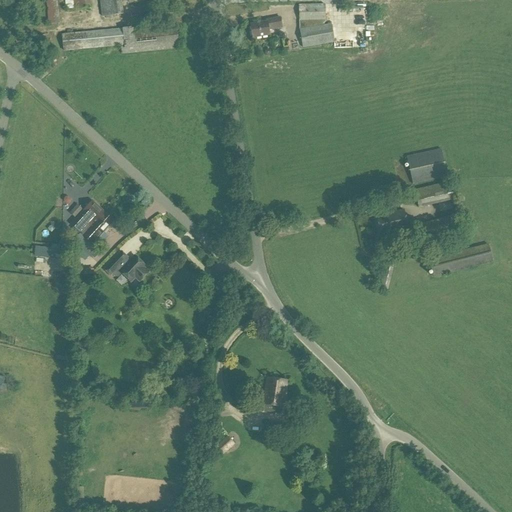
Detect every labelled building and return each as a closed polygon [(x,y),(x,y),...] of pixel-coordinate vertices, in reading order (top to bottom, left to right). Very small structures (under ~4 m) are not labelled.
[(56,0),(45,0),(48,24),(59,24),(56,0)] [(79,0),(81,8),(87,7),(86,0),(79,0)] [(99,0),(102,18),(123,16),(122,3),(121,0),(99,0)] [(326,4),(299,5),(299,21),(326,21),(326,19),(326,14),(326,12),(326,8),(326,4)] [(267,22),(250,25),(253,39),(269,36),(268,31),(283,29),(281,17),(266,19),(267,22)] [(326,21),(299,21),(300,30),(328,25),(328,22),(326,21)] [(339,23),(332,24),(333,34),(341,33),(339,23)] [(124,46),(121,46),(122,55),(179,50),(177,24),(122,29),(124,46)] [(332,24),(328,25),(300,30),(303,49),(335,43),(333,34),(332,24)] [(122,29),(61,35),(63,52),(121,46),(124,46),(122,29)] [(442,153),(407,161),(413,185),(448,178),(442,153)] [(454,200),(449,183),(449,182),(448,183),(441,184),(445,202),(453,200),(454,200)] [(396,183),(377,188),(380,199),(399,194),(396,183)] [(425,207),(421,189),(415,191),(419,208),(425,207)] [(92,202),(72,225),(82,233),(83,235),(94,244),(99,238),(100,239),(115,221),(104,212),(92,202)] [(77,205),(69,213),(75,218),(83,209),(77,205)] [(403,210),(376,217),(381,237),(408,230),(403,210)] [(456,215),(443,218),(444,219),(449,236),(460,233),(461,233),(456,215)] [(444,219),(420,224),(424,242),(449,237),(449,236),(444,219)] [(80,235),(73,241),(91,258),(93,256),(99,250),(99,249),(94,244),(83,235),(82,233),(80,235)] [(460,233),(449,236),(449,237),(452,250),(463,248),(461,241),(465,240),(464,236),(461,237),(460,233)] [(62,243),(62,247),(62,248),(62,249),(66,249),(69,246),(71,244),(68,241),(62,240),(62,243)] [(489,244),(428,259),(433,278),(493,262),(489,244)] [(105,271),(103,272),(110,278),(112,276),(116,271),(121,276),(131,285),(135,280),(139,283),(149,273),(146,270),(147,268),(134,257),(129,263),(127,261),(128,259),(121,253),(105,271)] [(384,259),(383,261),(381,271),(376,289),(388,292),(395,262),(384,259)] [(370,279),(368,287),(375,289),(377,280),(370,279)] [(78,342),(75,352),(90,357),(93,346),(78,342)] [(267,378),(264,404),(284,407),(287,381),(267,378)] [(279,421),(259,420),(259,431),(279,432),(279,421)] [(293,424),(291,439),(315,443),(318,428),(293,424)] [(227,437),(216,447),(223,455),(234,445),(227,437)]
